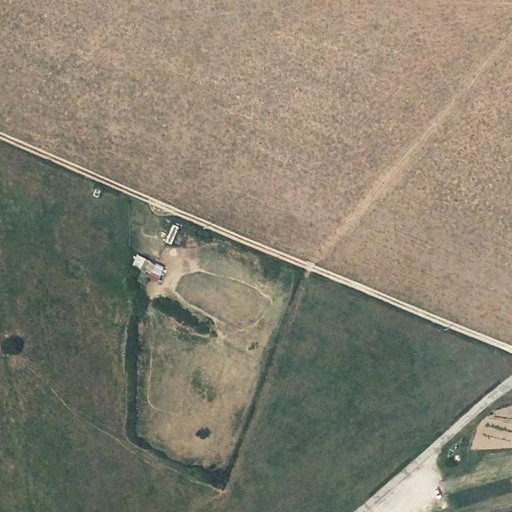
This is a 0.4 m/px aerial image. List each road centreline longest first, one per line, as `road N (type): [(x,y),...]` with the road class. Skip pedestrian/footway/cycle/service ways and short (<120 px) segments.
road 1 (track): [(0,135),(511,350)]
road 2 (unclassified): [(358,511),(511,382)]
